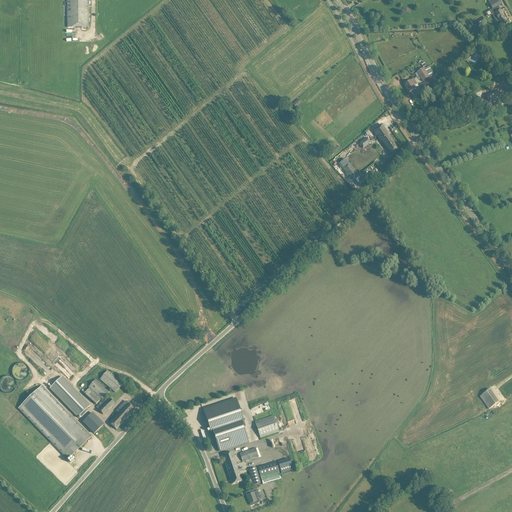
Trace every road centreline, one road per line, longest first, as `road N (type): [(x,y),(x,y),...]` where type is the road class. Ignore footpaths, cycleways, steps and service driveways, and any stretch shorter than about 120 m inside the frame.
road 1 (unclassified): [(157,394),(325,242),(418,137)]
road 2 (track): [(237,321),(129,166)]
road 3 (tertiary): [(511,272),(418,137)]
road 4 (tertiary): [(418,137),(337,0)]
road 5 (unclassified): [(52,511),(157,394)]
road 6 (unclassified): [(226,511),(198,444),(157,394)]
